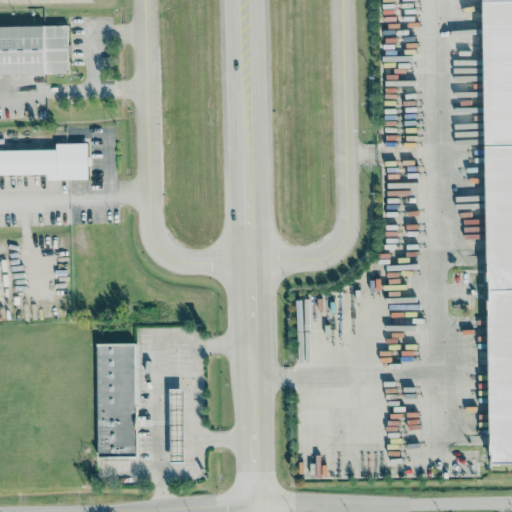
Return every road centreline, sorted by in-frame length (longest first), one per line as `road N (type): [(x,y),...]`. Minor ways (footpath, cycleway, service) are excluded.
road 1 (residential): [(344,0),(350,224),(334,243),(251,262),(189,258),(153,239),(145,0)]
road 2 (residential): [(0,510),(511,497)]
road 3 (secondary): [(249,159),(246,0)]
